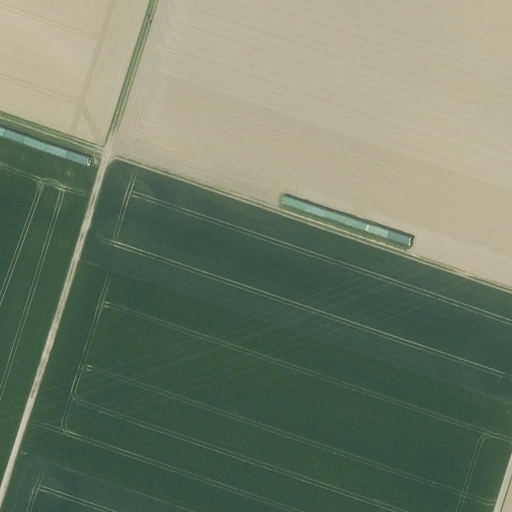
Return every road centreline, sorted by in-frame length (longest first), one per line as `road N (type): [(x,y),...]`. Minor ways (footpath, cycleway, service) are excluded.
road 1 (track): [(511,293),(0,122)]
road 2 (track): [(9,511),(162,0)]
